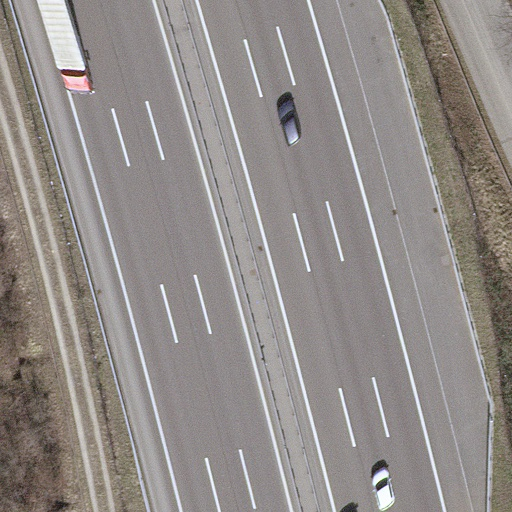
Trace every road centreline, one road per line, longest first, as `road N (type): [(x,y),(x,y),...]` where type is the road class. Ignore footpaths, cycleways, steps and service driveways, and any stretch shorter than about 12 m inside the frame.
road 1 (motorway): [(98,0),(237,511)]
road 2 (motorway): [(390,511),(253,0)]
road 3 (track): [(106,511),(67,325),(0,74)]
